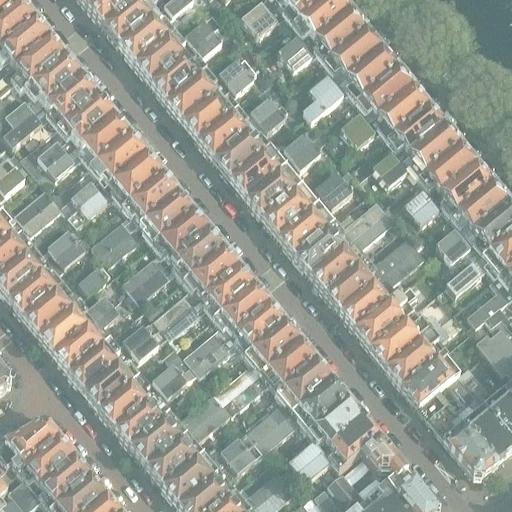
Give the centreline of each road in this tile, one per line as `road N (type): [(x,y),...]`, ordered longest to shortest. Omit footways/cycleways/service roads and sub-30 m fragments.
road 1 (residential): [(460,511),(44,0)]
road 2 (residential): [(365,0),(511,175)]
road 3 (residential): [(48,395),(142,511)]
